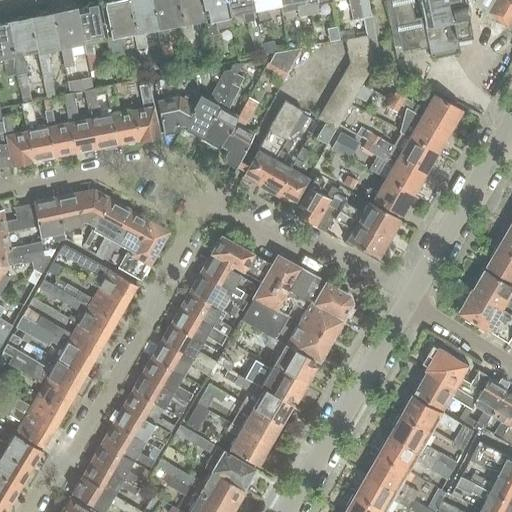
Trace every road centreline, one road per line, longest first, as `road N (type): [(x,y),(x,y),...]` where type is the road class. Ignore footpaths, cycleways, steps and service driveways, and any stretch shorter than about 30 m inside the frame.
road 1 (residential): [(25,511),(72,454),(147,323),(155,287),(202,201)]
road 2 (unclassified): [(286,511),(406,303)]
road 3 (residential): [(0,193),(137,165),(202,201)]
road 4 (residential): [(202,201),(292,250),(320,243),(390,283)]
road 5 (unclassified): [(411,295),(511,121)]
road 6 (residential): [(511,366),(406,303)]
